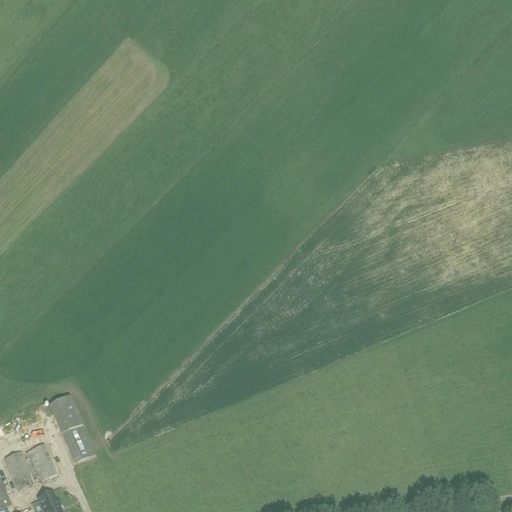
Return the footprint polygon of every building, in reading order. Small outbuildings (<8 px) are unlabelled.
[(97,456),(72,398),(53,406),(79,464),(97,456)] [(46,444),(30,449),(41,481),(57,476),(46,444)] [(36,485),(21,453),(5,460),(19,493),(36,485)] [(0,511),(11,507),(0,480),(0,511)] [(41,508),(42,511),(60,511),(56,501),(41,508)]
